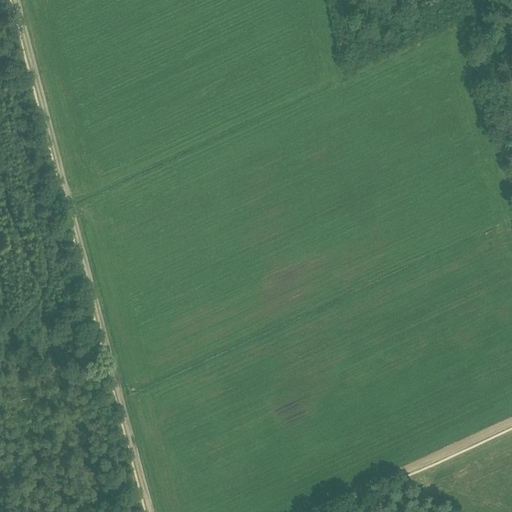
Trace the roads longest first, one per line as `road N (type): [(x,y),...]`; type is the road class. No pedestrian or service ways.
road 1 (track): [(151,511),(16,0)]
road 2 (track): [(315,511),(511,421)]
